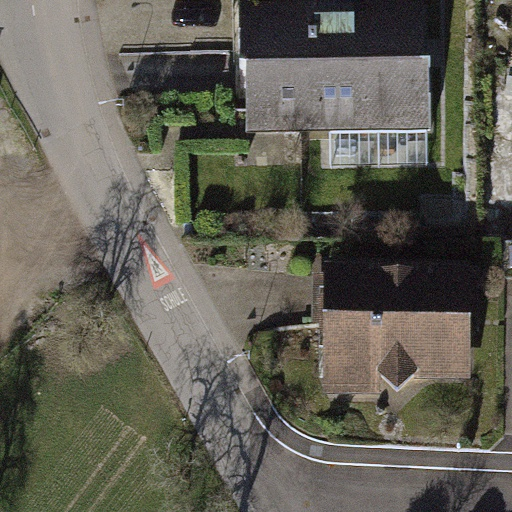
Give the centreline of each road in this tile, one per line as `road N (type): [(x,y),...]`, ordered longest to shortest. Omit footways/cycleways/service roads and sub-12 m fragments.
road 1 (residential): [(290,511),(45,45),(35,0)]
road 2 (residential): [(511,501),(375,494),(323,511)]
